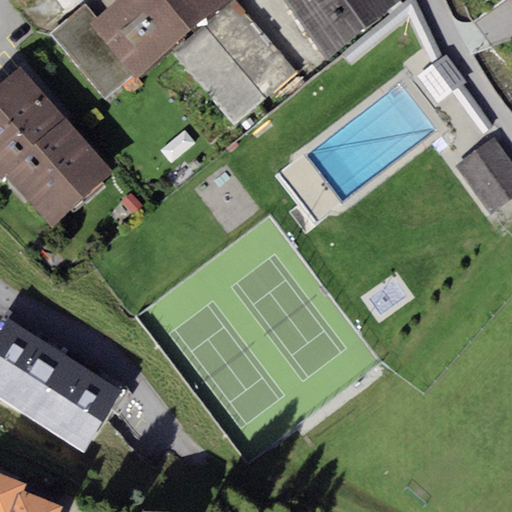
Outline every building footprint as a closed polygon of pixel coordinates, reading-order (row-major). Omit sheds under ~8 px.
[(84,5),(50,33),(106,98),(133,75),(136,79),(173,52),(236,125),(296,73),(237,0),(116,0),(95,18),(84,5)] [(285,0),(325,55),(403,0),(285,0)] [(443,57),(415,0),(407,0),(342,53),(350,62),(409,15),(432,64),(418,76),(437,103),(452,92),(482,133),(493,126),(463,84),(466,82),(445,54),(443,57)] [(21,66),(0,84),(0,176),(2,179),(7,175),(52,226),(114,171),(21,66)] [(511,159),(495,136),(455,165),(491,214),(511,199),(511,159)] [(342,203),(305,156),(278,176),(314,223),(342,203)] [(123,390),(8,319),(0,332),(0,398),(85,451),(123,390)] [(0,511),(13,511),(24,490),(27,483),(0,472),(0,511)] [(24,490),(13,511),(60,511),(63,506),(24,490)]
